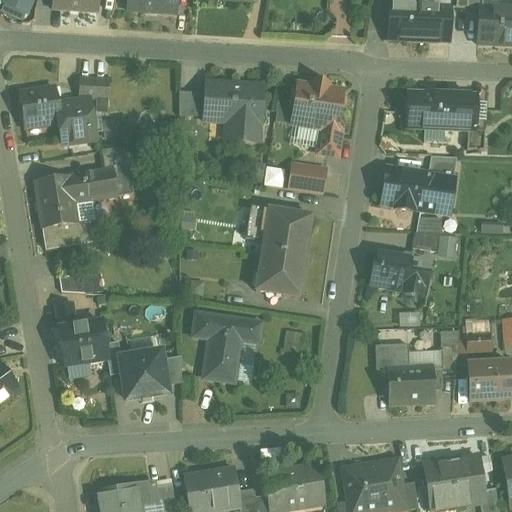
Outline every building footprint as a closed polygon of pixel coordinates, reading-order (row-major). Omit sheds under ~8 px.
[(30,23),(40,2),(34,0),(8,0),(4,12),(30,23)] [(53,0),(52,11),(54,11),(54,10),(77,12),(77,13),(98,14),(98,0),(53,0)] [(127,0),(127,12),(128,12),(175,15),(175,16),(177,16),(177,0),(127,0)] [(408,0),(408,7),(390,6),(388,43),(406,43),(406,44),(450,46),(451,9),(427,8),(427,0),(408,0)] [(469,0),(456,0),(456,10),(468,12),(469,0)] [(482,0),(469,0),(468,12),(478,13),(479,12),(482,12),(482,0)] [(511,12),(482,12),(479,12),(478,13),(477,47),(511,47),(511,12)] [(109,83),(80,81),(79,99),(108,101),(109,83)] [(328,86),(313,84),(312,89),(298,87),(292,92),(290,106),(298,117),(296,128),(322,132),(318,156),(337,158),(341,133),(336,132),(339,111),(345,107),(346,99),(342,93),(327,91),(328,86)] [(238,87),(207,85),(206,95),(205,119),(205,123),(239,125),(238,143),(259,145),(262,91),(238,90),(238,87)] [(89,103),(58,107),(55,89),(20,95),(26,131),(28,131),(28,129),(58,124),(58,126),(59,126),(63,146),(95,141),(89,103)] [(206,95),(179,94),(179,118),(205,119),(206,95)] [(486,104),(455,102),(455,98),(437,98),(438,97),(425,96),(425,97),(409,97),(408,102),(405,102),(404,117),(408,117),(407,131),(469,134),(469,127),(485,127),(486,104)] [(485,127),(469,127),(469,134),(468,152),(484,153),(485,127)] [(267,186),(271,166),(254,163),(251,183),(267,186)] [(327,173),(291,168),(288,191),(323,197),(327,173)] [(113,173),(72,180),(76,204),(117,198),(113,173)] [(429,179),(388,173),(383,207),(423,213),(429,179)] [(72,179),(36,185),(46,252),(93,245),(90,222),(79,224),(76,204),(72,180),(72,179)] [(230,197),(210,194),(208,205),(228,207),(230,197)] [(312,219),(250,209),(245,241),(263,243),(256,293),(299,300),(312,219)] [(412,261),(376,255),(371,287),(389,290),(389,291),(407,294),(412,261)] [(106,275),(65,277),(66,296),(107,294),(106,275)] [(73,305),(56,308),(59,331),(76,328),(73,305)] [(425,328),(426,315),(406,315),(406,327),(425,328)] [(261,326),(196,316),(193,339),(194,340),(195,334),(210,337),(206,367),(212,367),(209,382),(235,386),(235,383),(252,385),(257,345),(258,345),(261,326)] [(59,331),(58,331),(64,369),(89,365),(89,366),(108,363),(102,324),(76,328),(59,331)] [(291,333),(289,346),(306,348),(308,335),(291,333)] [(123,398),(172,391),(165,342),(116,349),(123,398)] [(499,362),(499,346),(479,346),(479,362),(499,362)] [(434,370),(411,371),(410,347),(377,349),(378,374),(389,373),(391,408),(436,406),(434,370)] [(458,348),(440,348),(441,374),(456,374),(458,348)] [(0,406),(20,391),(0,365),(0,406)] [(511,369),(511,366),(468,368),(469,402),(511,400),(511,369)] [(193,401),(193,379),(181,379),(182,401),(193,401)] [(478,458),(447,463),(447,465),(425,469),(425,467),(423,467),(430,511),(432,511),(431,505),(453,502),(454,508),(480,504),(485,503),(483,492),(478,458)] [(380,467),(360,470),(360,469),(343,472),(348,503),(349,511),(394,511),(405,510),(406,510),(402,486),(398,463),(380,466),(380,467)] [(511,465),(506,466),(505,464),(503,464),(510,509),(511,509),(511,465)] [(318,467),(263,476),(267,498),(268,511),(293,511),(325,507),(318,467)] [(234,471),(184,479),(189,511),(222,511),(239,509),(238,494),(234,471)] [(414,484),(402,486),(406,510),(405,510),(405,511),(409,511),(418,510),(414,484)] [(152,485),(97,494),(100,511),(140,511),(140,508),(156,505),(152,485)] [(176,511),(173,486),(159,489),(162,511),(176,511)] [(499,511),(496,490),(483,492),(485,503),(480,504),(480,511),(499,511)] [(254,491),(238,494),(239,509),(239,511),(257,511),(255,499),(254,491)] [(268,511),(267,498),(255,499),(257,511),(268,511)] [(349,511),(348,503),(337,505),(337,511),(349,511)]
